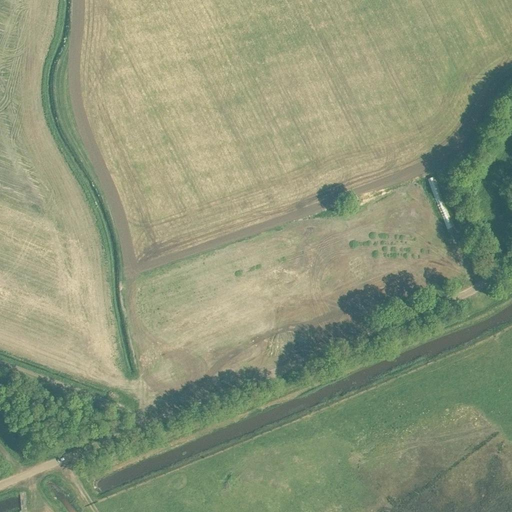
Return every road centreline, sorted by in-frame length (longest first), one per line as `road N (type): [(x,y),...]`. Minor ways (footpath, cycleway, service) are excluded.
road 1 (track): [(0,415),(66,488),(511,294)]
road 2 (unclassified): [(0,483),(458,295),(496,269),(511,245)]
